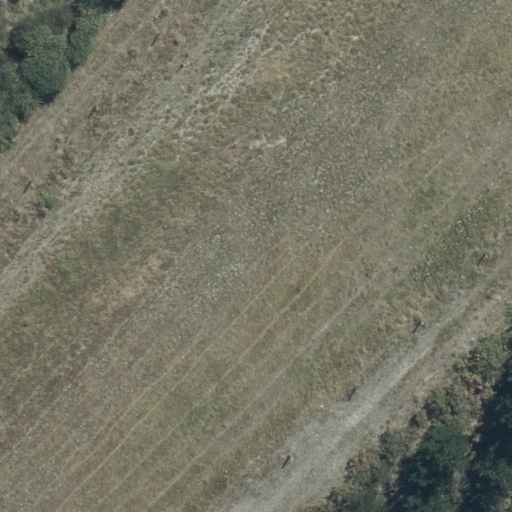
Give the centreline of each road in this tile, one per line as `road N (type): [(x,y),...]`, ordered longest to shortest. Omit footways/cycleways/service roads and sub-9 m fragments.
road 1 (track): [(511,299),(314,511)]
road 2 (track): [(0,173),(156,0)]
